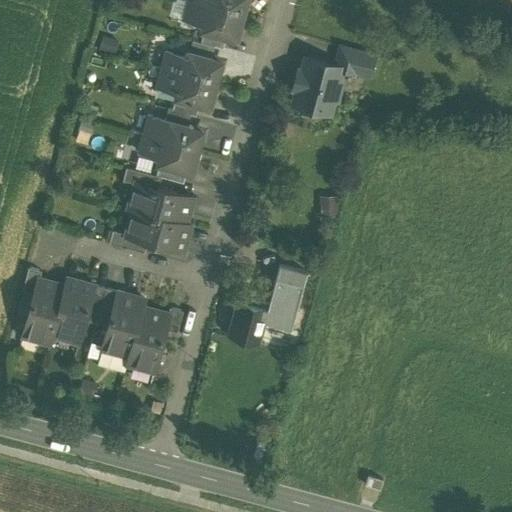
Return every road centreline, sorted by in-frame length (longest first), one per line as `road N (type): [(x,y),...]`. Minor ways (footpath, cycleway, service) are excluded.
road 1 (residential): [(211,279),(287,0)]
road 2 (residential): [(163,467),(211,279)]
road 3 (secondary): [(163,467),(329,511)]
road 4 (secondary): [(0,423),(163,467)]
road 5 (residential): [(83,247),(211,279)]
